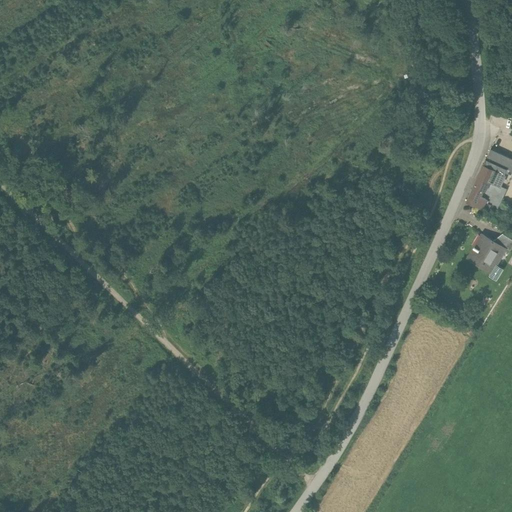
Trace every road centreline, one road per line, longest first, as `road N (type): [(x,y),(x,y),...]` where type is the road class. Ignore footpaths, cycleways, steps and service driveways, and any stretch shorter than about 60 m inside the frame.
road 1 (unclassified): [(295,511),(368,394),(481,134),(469,0)]
road 2 (track): [(316,482),(0,181)]
road 3 (unknown): [(447,167),(429,183),(318,423),(260,434)]
